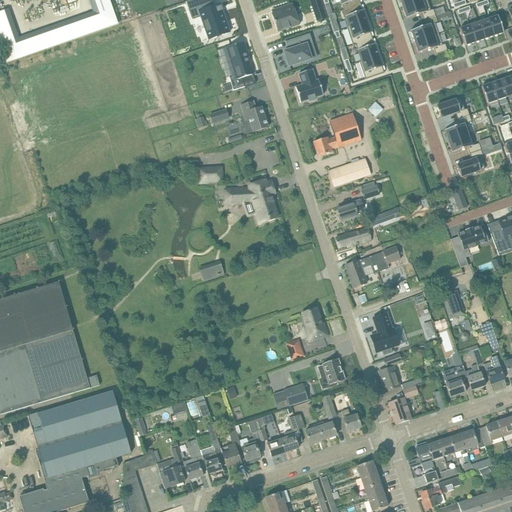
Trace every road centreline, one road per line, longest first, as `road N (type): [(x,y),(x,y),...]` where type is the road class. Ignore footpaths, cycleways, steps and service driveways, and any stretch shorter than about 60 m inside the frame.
road 1 (unclassified): [(388,438),(244,0)]
road 2 (residential): [(203,511),(212,495),(388,438)]
road 3 (residential): [(388,438),(511,397)]
